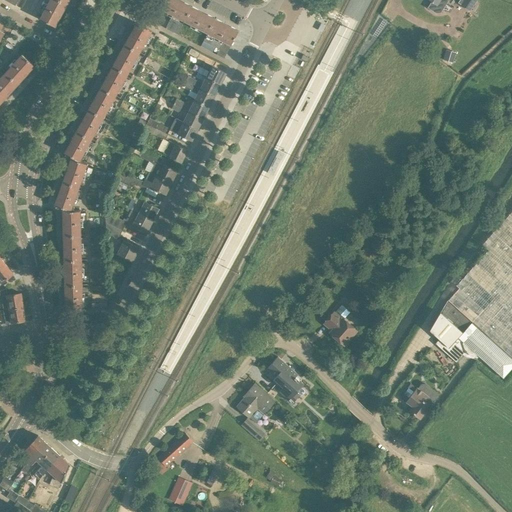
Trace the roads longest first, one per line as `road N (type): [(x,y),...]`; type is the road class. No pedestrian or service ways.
road 1 (residential): [(46,334),(113,318),(264,20)]
road 2 (unclassified): [(26,413),(81,451),(130,464),(273,340)]
road 3 (secondary): [(23,171),(120,0)]
road 4 (unclassified): [(370,419),(410,452),(453,467),(503,511)]
road 5 (secondary): [(46,334),(22,184)]
road 6 (secondary): [(76,48),(20,154),(23,171)]
road 7 (unclassified): [(370,419),(287,342),(273,340)]
